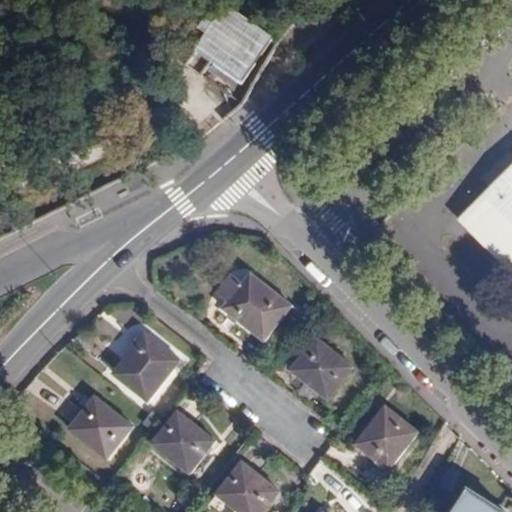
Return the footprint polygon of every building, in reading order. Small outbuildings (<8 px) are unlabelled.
[(242,63),(255,47),(228,25),(215,42),(242,63)] [(511,169),(459,222),(511,274),(511,169)] [(294,307),(254,275),(246,285),(232,275),(218,293),(231,304),(227,309),(266,341),(294,307)] [(119,358),(147,329),(136,319),(108,348),(119,358)] [(178,364),(146,338),(115,376),(147,402),(178,364)] [(353,369),(318,341),(293,372),(327,401),(353,369)] [(130,427),(96,399),(71,430),(105,458),(130,427)] [(416,436),(386,411),(357,447),(387,471),(416,436)] [(215,444),(180,416),(154,448),(189,476),(215,444)] [(264,511),(279,494),(244,466),(209,510),(211,511),(264,511)] [(501,511),(470,492),(456,511),(501,511)]
